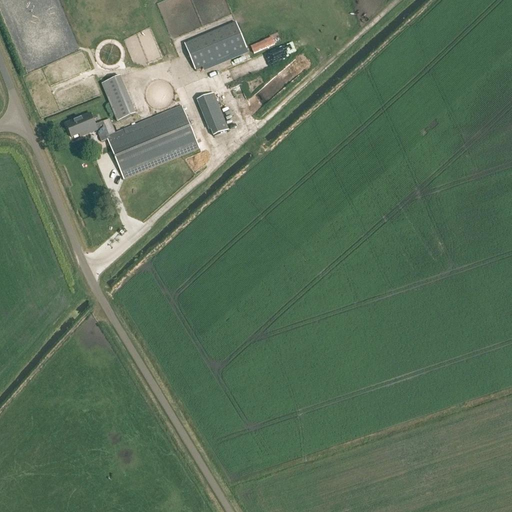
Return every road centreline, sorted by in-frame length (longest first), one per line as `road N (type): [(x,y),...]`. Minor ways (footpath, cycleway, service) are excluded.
road 1 (residential): [(229,511),(90,281),(20,118)]
road 2 (track): [(397,0),(90,281)]
